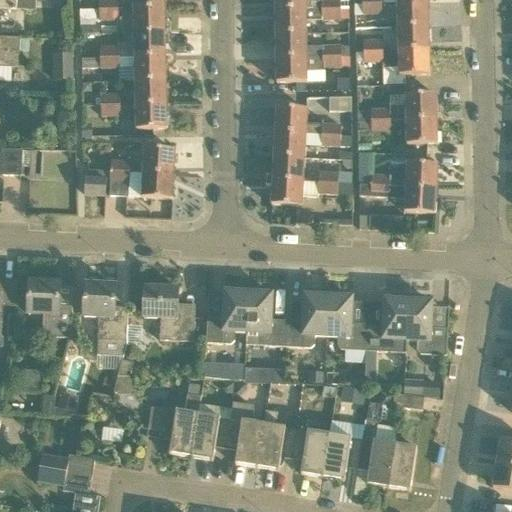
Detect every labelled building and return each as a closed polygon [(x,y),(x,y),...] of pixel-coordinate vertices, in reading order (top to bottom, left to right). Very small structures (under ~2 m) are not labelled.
[(16,0),(36,1),(36,0),(0,0),(0,9),(16,11),(16,0)] [(100,11),(118,11),(118,0),(104,0),(99,0),(100,11)] [(133,0),(134,11),(165,10),(164,0),(133,0)] [(331,0),(306,1),(305,0),(275,0),(276,12),(306,11),(322,11),(341,11),(341,0),(340,0),(331,0)] [(398,28),(429,28),(428,4),(398,5),(398,28)] [(382,5),(363,5),(363,16),(382,16),(382,5)] [(134,35),(165,34),(165,10),(134,11),(134,35)] [(118,11),(100,11),(100,22),(119,22),(118,11)] [(306,36),(306,22),(306,11),(276,12),(276,36),(306,36)] [(341,20),(341,11),(322,11),(322,22),(340,22),(340,20),(341,20)] [(399,52),(429,51),(429,28),(398,28),(399,52)] [(119,59),(134,59),(166,58),(165,34),(134,35),(134,45),(118,45),(118,48),(100,49),(100,60),(119,59)] [(306,36),(276,36),(276,60),(340,59),(340,48),(307,49),(306,36)] [(29,53),(29,41),(19,41),(20,40),(0,38),(0,68),(18,69),(19,52),(29,53)] [(364,54),(382,53),(382,42),(364,42),(364,43),(364,53),(364,54)] [(430,76),(429,51),(399,52),(399,53),(382,53),(364,54),(365,65),(383,64),(383,69),(399,69),(400,77),(430,76)] [(52,54),(53,80),(73,79),(71,53),(52,54)] [(166,58),(134,59),(119,59),(119,70),(135,70),(135,83),(166,82),(166,58)] [(100,70),(119,70),(119,59),(100,60),(100,70)] [(340,59),(276,60),(277,84),(307,84),(307,72),(324,72),(324,68),(340,68),(340,59)] [(92,60),(81,60),(82,70),(97,70),(97,60),(95,60),(93,60),(92,60)] [(135,107),(167,106),(166,82),(135,83),(135,107)] [(101,107),(120,107),(120,96),(101,96),(101,107)] [(406,122),(437,121),(436,96),(405,97),(405,109),(390,108),(390,111),(372,111),(372,113),(372,122),(391,122),(406,122)] [(330,113),(351,113),(351,99),(330,100),(330,113)] [(136,132),(167,131),(167,106),(135,107),(136,132)] [(121,118),(120,107),(101,107),(101,119),(121,118)] [(306,136),(321,137),(341,138),(341,127),(307,125),(308,111),(277,110),(276,134),(306,136)] [(372,113),(357,113),(358,123),(364,123),(372,122),(372,113)] [(437,121),(406,122),(407,146),(438,146),(437,121)] [(364,123),(358,123),(358,124),(358,132),(360,132),(372,131),(372,122),(364,123)] [(391,132),(391,122),(372,122),(372,131),(372,133),(391,132)] [(83,138),(93,138),(93,125),(83,125),(83,138)] [(305,160),(306,147),(306,136),(276,134),(274,158),(305,160)] [(341,138),(321,137),(321,148),(352,149),(352,139),(341,138)] [(174,176),(175,152),(145,150),(143,174),(144,175),(174,176)] [(0,176),(22,178),(23,158),(23,153),(5,152),(0,151),(0,176)] [(351,162),(351,154),(339,154),(339,162),(351,162)] [(273,182),(303,184),(305,160),(274,158),(273,182)] [(129,174),(130,163),(112,162),(111,173),(129,174)] [(391,164),(391,177),(372,176),(372,188),(390,188),(437,191),(438,167),(391,164)] [(111,173),(88,171),(88,180),(100,181),(106,181),(105,198),(128,199),(128,184),(110,183),(111,173)] [(111,173),(110,183),(128,184),(129,184),(129,174),(111,173)] [(143,175),(129,175),(129,184),(128,184),(128,199),(128,198),(142,199),(173,201),(174,176),(144,175),(143,175)] [(319,175),(318,184),(338,186),(338,176),(319,175)] [(86,180),(85,196),(105,198),(106,181),(100,181),(88,180),(86,180)] [(337,196),(338,186),(318,184),(303,184),(273,182),(271,206),(302,208),(303,197),(318,198),(319,195),(337,196)] [(435,216),(437,191),(390,188),(372,188),(360,187),(359,198),(370,199),(392,201),(406,202),(405,214),(435,216)] [(369,218),(368,230),(381,231),(381,219),(369,218)] [(16,309),(18,283),(0,282),(0,343),(1,344),(3,308),(16,309)] [(71,340),(73,309),(59,308),(60,285),(30,284),(29,315),(44,316),(42,338),(71,340)] [(86,287),(84,318),(99,319),(98,342),(98,357),(124,358),(127,348),(127,328),(128,312),(115,312),(116,288),(86,287)] [(247,335),(249,289),(233,289),(232,294),(225,294),(224,320),(208,319),(207,345),(231,346),(235,343),(235,334),(247,335)] [(246,347),(286,349),(288,323),(272,322),(273,296),(265,295),(265,290),(249,289),(247,335),(246,347)] [(194,344),(196,317),(178,316),(179,291),(145,290),(144,319),(161,320),(160,342),(194,344)] [(327,339),(329,293),(313,293),(312,298),(305,297),(304,324),(288,323),(286,349),(311,350),(315,347),(315,338),(327,339)] [(366,353),(368,327),(352,326),(353,300),(345,300),(346,294),(329,293),(327,339),(339,340),(338,348),(342,352),(346,352),(366,353)] [(407,343),(409,297),(393,297),(392,302),(385,301),(384,328),(368,327),(366,353),(376,354),(391,354),(406,355),(406,343),(407,343)] [(446,357),(447,331),(431,330),(433,304),(425,303),(425,298),(409,297),(407,343),(418,344),(418,352),(421,356),(446,357)] [(118,378),(130,379),(134,366),(129,365),(122,363),(118,378)] [(42,392),(43,373),(27,372),(25,391),(42,392)] [(276,373),(275,385),(285,385),(285,373),(276,373)] [(323,374),(309,373),(308,385),(323,385),(323,374)] [(327,375),(327,386),(338,387),(339,375),(327,375)] [(130,379),(118,378),(114,394),(118,394),(118,397),(131,397),(132,381),(130,381),(130,379)] [(423,382),(404,381),(404,396),(422,397),(423,382)] [(440,400),(441,385),(425,385),(425,399),(440,400)] [(343,387),(340,402),(363,406),(365,391),(343,387)] [(423,413),(425,400),(395,396),(393,409),(423,413)] [(191,459),(200,406),(201,399),(199,399),(187,397),(185,414),(176,412),(175,413),(164,412),(152,410),(148,431),(161,432),(160,440),(172,442),(170,456),(191,459)] [(258,469),(264,426),(253,424),(254,407),(233,405),(232,410),(231,421),(226,450),(238,452),(236,466),(258,469)] [(226,450),(231,421),(232,410),(200,406),(191,459),(213,463),(215,449),(226,450)] [(368,406),(365,422),(378,424),(379,421),(381,409),(368,406)] [(285,429),(275,427),(277,414),(266,413),(264,426),(258,469),(279,473),(281,459),(292,461),(297,431),(298,422),(286,420),(285,429)] [(378,427),(378,424),(365,422),(364,430),(363,430),(362,441),(358,471),(369,472),(367,486),(388,490),(395,446),(397,430),(378,427)] [(323,480),(329,436),(297,431),(292,461),(303,463),(301,476),(323,480)] [(358,471),(362,441),(351,439),(329,436),(323,480),(345,483),(347,469),(358,471)] [(511,442),(501,441),(497,465),(511,467),(511,442)] [(410,493),(417,449),(395,446),(388,490),(410,493)] [(92,479),(95,461),(70,457),(69,461),(42,457),(40,470),(92,479)] [(511,492),(511,467),(497,465),(493,490),(511,492)] [(89,497),(92,479),(40,470),(38,484),(64,488),(63,493),(89,497)]
